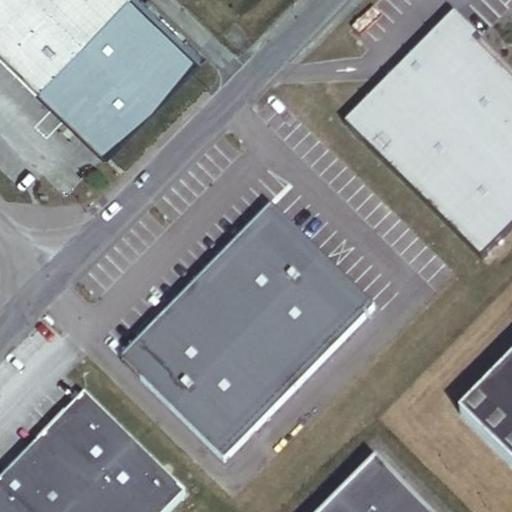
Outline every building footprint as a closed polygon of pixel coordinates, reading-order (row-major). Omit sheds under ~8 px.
[(200,61),(137,0),(0,0),(0,51),(107,156),(200,61)] [(478,38),(455,15),(344,128),(481,262),(511,230),(511,84),(471,45),(478,38)] [(374,309),(272,209),(122,362),(224,461),(374,309)] [(511,368),(465,416),(511,461),(511,368)] [(172,511),(187,497),(87,399),(0,487),(0,511),(172,511)] [(419,511),(371,466),(326,511),(419,511)]
